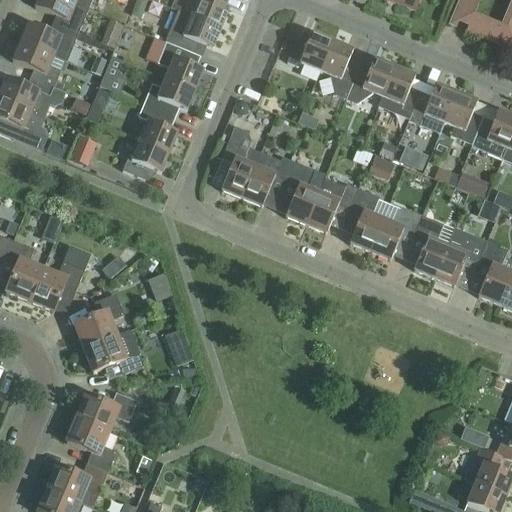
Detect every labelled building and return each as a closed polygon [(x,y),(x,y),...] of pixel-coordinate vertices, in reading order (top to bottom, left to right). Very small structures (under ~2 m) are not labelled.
[(55,19),(52,28),(77,38),(88,11),(61,0),(37,0),(34,10),(55,19)] [(61,0),(88,11),(92,0),(61,0)] [(185,0),(179,15),(219,32),(228,11),(217,6),(219,0),(185,0)] [(418,0),(386,0),(414,11),(418,0)] [(465,33),(511,52),(511,0),(460,0),(456,10),(472,17),(465,33)] [(134,7),(130,17),(139,21),(142,15),(139,10),(134,7)] [(219,32),(179,15),(166,46),(199,60),(204,49),(211,52),(219,32)] [(65,65),(77,38),(52,28),(48,36),(26,27),(19,46),(52,60),(65,65)] [(299,66),(319,74),(331,45),(311,36),(306,48),(295,43),(285,65),(297,70),(299,66)] [(331,45),(319,74),(328,78),(333,98),(344,102),(357,69),(347,65),(352,53),(331,45)] [(28,81),(52,91),(59,74),(48,69),(52,60),(19,46),(11,64),(32,73),(28,81)] [(168,73),(164,81),(194,94),(202,73),(195,70),(199,60),(166,46),(157,68),(168,73)] [(368,73),(357,69),(344,102),(356,107),(372,96),(381,100),(393,70),(373,62),(368,73)] [(393,70),(381,100),(377,110),(408,123),(424,83),(393,70)] [(0,91),(0,101),(45,120),(49,110),(54,112),(61,109),(65,96),(52,91),(28,81),(25,90),(4,81),(0,91)] [(151,89),(143,110),(174,123),(179,112),(185,114),(194,94),(164,81),(159,93),(151,89)] [(443,126),(455,96),(424,83),(408,123),(407,124),(439,137),(443,126)] [(94,126),(107,98),(97,93),(84,121),(94,126)] [(486,109),(455,96),(443,126),(452,130),(449,139),(470,148),(474,138),(486,109)] [(40,132),(45,120),(0,101),(0,139),(41,156),(47,141),(44,134),(40,132)] [(75,101),(70,112),(84,118),(89,107),(75,101)] [(474,138),(470,148),(469,150),(501,163),(505,152),(511,135),(511,119),(486,109),(474,138)] [(146,127),(138,144),(168,156),(176,136),(170,133),(174,123),(143,110),(137,123),(146,127)] [(222,188),(220,193),(240,202),(259,156),(247,151),(245,157),(236,154),(242,140),(231,135),(222,157),(233,162),(222,188)] [(80,139),(70,162),(86,169),(95,146),(80,139)] [(159,177),(168,156),(138,144),(130,164),(126,162),(121,174),(143,183),(148,172),(159,177)] [(383,145),(377,159),(388,164),(394,150),(383,145)] [(259,156),(240,202),(261,210),(262,207),(272,183),(284,188),(293,165),(281,160),(279,164),(259,156)] [(437,177),(439,166),(425,163),(423,174),(437,177)] [(293,165),(284,188),(295,193),(284,220),(304,229),(318,196),(324,181),(325,178),(293,165)] [(461,175),(455,190),(466,194),(472,180),(461,175)] [(450,176),(446,187),(453,190),(458,179),(450,176)] [(318,196),(304,229),(325,237),(336,210),(347,214),(357,192),(345,187),(344,189),(324,181),(318,196)] [(357,192),(347,214),(360,220),(348,247),(369,255),(382,223),(371,218),(374,211),(378,200),(357,192)] [(382,223),(369,255),(389,264),(400,236),(411,241),(421,219),(401,210),(394,227),(382,223)] [(50,218),(47,226),(59,231),(62,223),(50,218)] [(421,219),(411,241),(424,246),(412,273),(433,282),(446,249),(435,245),(438,237),(442,228),(421,219)] [(9,224),(4,235),(12,238),(17,227),(9,224)] [(446,249),(433,282),(453,290),(454,289),(464,263),(476,268),(486,245),(465,236),(454,232),(453,232),(446,249)] [(0,264),(3,266),(12,244),(0,239),(0,264)] [(4,295),(28,305),(42,272),(27,266),(33,253),(12,244),(3,266),(14,270),(4,295)] [(486,245),(476,268),(488,273),(477,300),(497,308),(510,276),(511,271),(511,262),(504,259),(506,254),(486,245)] [(42,272),(28,305),(52,315),(66,314),(90,258),(68,249),(56,278),(42,272)] [(109,266),(100,273),(108,282),(116,275),(109,266)] [(511,271),(510,276),(497,308),(511,314),(511,271)] [(73,327),(82,351),(115,339),(109,324),(123,319),(114,297),(93,306),(98,317),(73,327)] [(191,362),(180,333),(164,339),(175,368),(191,362)] [(115,339),(82,351),(92,376),(117,366),(121,378),(143,369),(134,348),(121,353),(115,339)] [(175,390),(168,405),(177,409),(183,394),(175,390)] [(75,422),(108,435),(114,421),(127,426),(136,405),(115,396),(110,408),(85,398),(75,422)] [(85,467),(107,476),(115,455),(102,450),(108,435),(75,422),(65,446),(90,456),(85,467)] [(495,458),(511,465),(511,427),(508,426),(495,458)] [(437,435),(432,445),(440,448),(444,438),(437,435)] [(472,462),(463,483),(473,487),(474,487),(505,499),(509,489),(511,481),(511,478),(500,474),(505,463),(511,466),(511,465),(495,458),(479,452),(475,463),(472,462)] [(141,460),(135,474),(144,478),(150,463),(141,460)] [(46,493),(78,506),(85,492),(98,497),(107,476),(85,467),(80,479),(56,469),(46,493)] [(473,487),(465,507),(477,511),(499,511),(505,499),(474,487),(473,487)] [(76,511),(78,506),(46,493),(37,511),(76,511)] [(413,494),(408,506),(423,511),(428,501),(413,494)]
